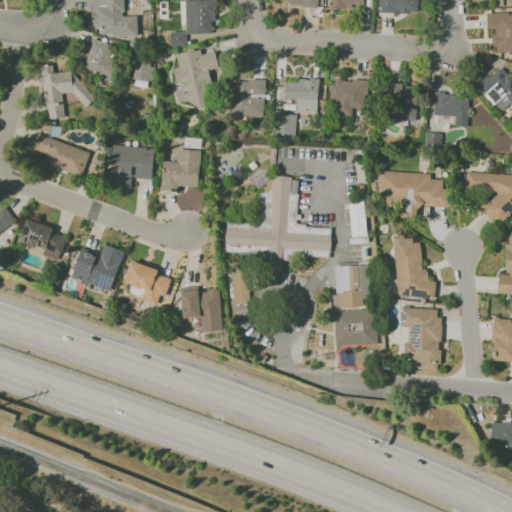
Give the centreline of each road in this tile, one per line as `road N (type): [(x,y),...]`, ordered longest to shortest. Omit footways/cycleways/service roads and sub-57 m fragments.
road 1 (motorway): [(502,511),(334,439),(0,319)]
road 2 (motorway): [(0,375),(371,511)]
road 3 (residential): [(251,0),(253,38),(453,53)]
road 4 (residential): [(511,392),(284,370)]
road 5 (residential): [(189,234),(163,236),(0,174)]
road 6 (track): [(0,454),(143,511)]
road 7 (residential): [(476,389),(465,250)]
road 8 (residential): [(16,28),(13,124),(0,151)]
